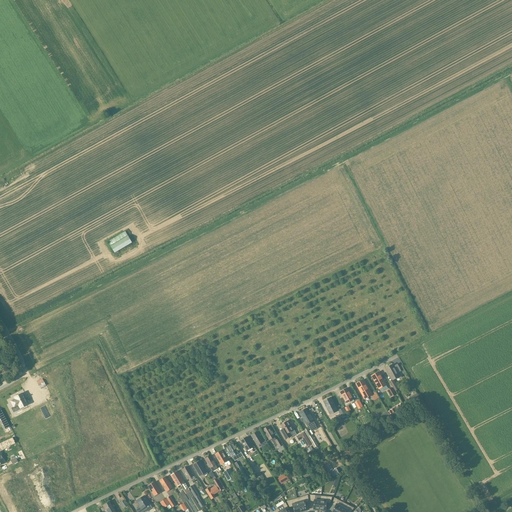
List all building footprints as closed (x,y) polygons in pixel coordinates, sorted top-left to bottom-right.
[(109,241),(116,253),(134,243),(127,231),(109,241)] [(392,364),(393,365),(386,369),(392,380),(399,376),(399,375),(405,372),(400,364),(399,365),(396,361),(392,364)] [(372,376),(379,389),(386,385),(378,372),(372,376)] [(356,383),(365,398),(371,394),(363,379),(356,383)] [(388,390),(392,396),(396,394),(392,387),(388,390)] [(353,399),(347,388),(340,392),(346,403),(353,399)] [(377,392),(372,395),(375,400),(380,397),(377,392)] [(15,399),(11,401),(14,407),(18,405),(20,408),(27,405),(21,394),(14,397),(15,399)] [(337,410),(330,397),(323,401),(329,414),(337,410)] [(343,407),(338,410),(341,417),(347,413),(343,407)] [(302,422),(304,420),(308,418),(306,416),(309,414),(306,408),(299,412),(302,418),(300,419),(302,422)] [(306,424),(307,424),(310,429),(316,425),(313,420),(309,414),(306,416),(308,418),(304,420),(306,424)] [(333,421),(334,423),(336,427),(341,424),(337,417),(332,420),(333,421)] [(283,429),(280,430),(282,433),(285,439),(290,436),(291,437),(296,434),(294,429),(292,430),(287,421),(281,425),(283,429)] [(279,447),(283,444),(279,438),(276,439),(275,437),(275,436),(269,426),(263,429),(269,440),(271,439),(276,446),(278,445),(279,447)] [(307,428),(304,430),(305,432),(312,444),(314,448),(319,446),(309,430),(308,430),(307,428)] [(258,432),(252,435),(259,448),(262,446),(265,444),(267,443),(266,440),(264,441),(258,432)] [(304,432),(301,434),(297,436),(299,440),(303,438),(308,446),(311,444),(304,432)] [(0,443),(0,451),(15,444),(12,437),(0,443)] [(253,447),(247,437),(241,441),(247,450),(253,447)] [(234,456),(235,459),(241,456),(234,444),(227,447),(233,457),(234,456)] [(228,460),(222,450),(215,454),(221,464),(228,460)] [(211,455),(208,457),(208,456),(207,456),(206,457),(206,458),(205,459),(211,468),(213,471),(218,468),(216,465),(217,464),(211,455)] [(207,472),(200,460),(193,465),(200,476),(202,474),(204,476),(208,474),(207,472)] [(190,478),(192,480),(196,478),(189,466),(182,470),(188,479),(190,478)] [(245,482),(247,481),(249,479),(241,466),(237,468),(243,479),(245,482)] [(234,478),(235,477),(230,468),(223,472),(228,481),(233,489),(238,486),(234,478)] [(333,477),(340,473),(337,468),(330,472),(333,477)] [(185,482),(178,471),(171,475),(178,486),(185,482)] [(260,482),(265,479),(261,472),(256,475),(260,482)] [(279,479),(281,483),(288,479),(286,475),(279,479)] [(160,481),(167,492),(173,487),(166,476),(160,481)] [(161,492),(155,482),(148,486),(154,496),(161,492)] [(195,498),(198,496),(199,495),(193,485),(189,487),(195,498)] [(214,495),(220,491),(216,485),(211,489),(214,495)] [(210,487),(206,490),(211,500),(216,497),(214,495),(211,489),(210,487)] [(193,496),(189,489),(188,488),(184,490),(189,499),(193,496)] [(189,500),(186,496),(185,497),(182,492),(179,494),(184,503),(189,500)] [(283,492),(273,499),(274,501),(285,494),(283,492)] [(297,498),(301,511),(302,511),(306,511),(306,510),(307,510),(305,503),(309,502),(309,501),(308,495),(297,498)] [(320,510),(321,496),(320,500),(315,500),(316,495),(310,495),(311,501),(315,502),(314,509),(315,509),(315,510),(319,511),(319,510),(320,510)] [(137,511),(146,511),(149,510),(146,506),(150,504),(145,496),(137,501),(140,505),(141,505),(142,508),(139,509),(137,511)] [(173,507),(176,505),(170,496),(167,498),(173,507)] [(332,497),(321,496),(320,510),(321,510),(321,511),(325,511),(325,510),(326,510),(327,503),(330,503),(332,497)] [(170,504),(167,498),(160,502),(164,508),(170,504)] [(301,511),(297,498),(287,501),(290,507),(293,506),(295,511),(300,511),(301,511)] [(339,511),(344,503),(334,498),(332,504),(336,506),(332,511),(339,511)] [(102,505),(106,511),(116,511),(110,501),(102,505)] [(278,508),(280,511),(287,511),(286,510),(289,508),(285,503),(282,504),(285,508),(280,511),(278,508)] [(350,511),(354,508),(344,503),(339,511),(346,511),(347,511),(350,511)]
